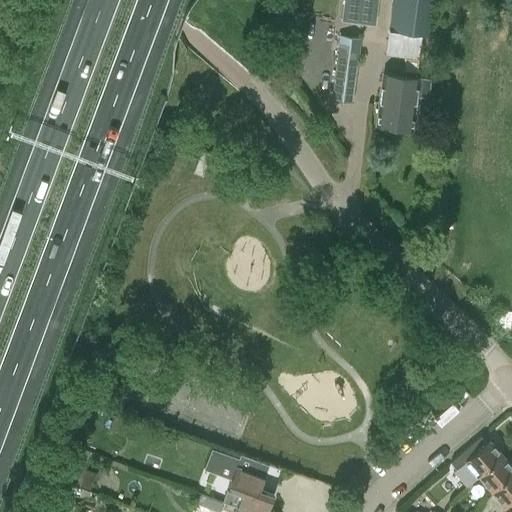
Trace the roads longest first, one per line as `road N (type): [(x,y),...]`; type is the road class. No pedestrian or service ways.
road 1 (motorway): [(0,410),(153,0)]
road 2 (unclassified): [(511,382),(338,210),(281,121)]
road 3 (motorway): [(103,0),(0,276)]
road 4 (residential): [(369,511),(511,386)]
